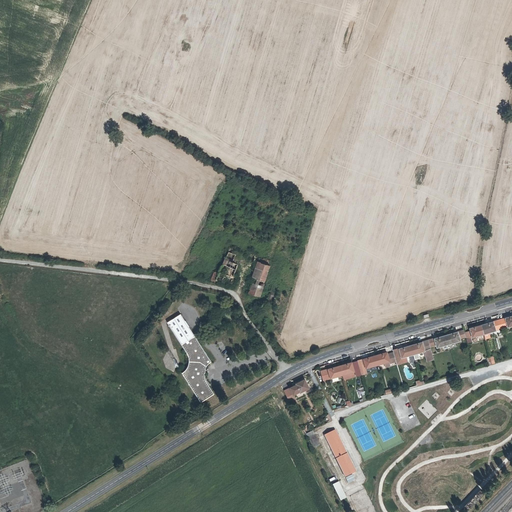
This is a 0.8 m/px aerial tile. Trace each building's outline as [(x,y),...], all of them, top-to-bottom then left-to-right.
[(229,248),(225,257),(221,266),(218,273),(214,272),(211,280),(215,282),(216,280),(230,285),(241,253),(229,248)] [(221,266),(225,257),(222,255),(217,264),(221,266)] [(259,262),(267,265),(269,261),(263,259),(263,260),(255,257),(254,261),(259,263),(259,262)] [(269,266),(267,265),(259,262),(259,263),(254,278),(263,282),(269,266)] [(259,296),(263,282),(254,278),(249,293),(259,296)] [(168,323),(182,345),(194,336),(189,327),(189,326),(185,321),(184,321),(180,315),(168,323)] [(511,316),(499,320),(501,327),(501,328),(507,326),(507,327),(511,325),(511,316)] [(501,327),(499,320),(481,325),(483,334),(488,332),(495,330),(495,329),(501,328),(501,327)] [(483,334),(481,325),(469,328),(472,337),(483,334)] [(457,332),(445,335),(448,344),(460,340),(459,339),(465,337),(463,331),(457,332)] [(448,344),(445,335),(434,338),(427,340),(429,346),(435,344),(436,347),(448,344)] [(211,362),(194,336),(182,345),(183,347),(185,349),(186,351),(187,354),(188,356),(189,359),(189,361),(189,363),(189,365),(188,367),(187,368),(186,370),(184,372),(182,373),(201,402),(214,394),(207,383),(204,377),(204,373),(205,370),(206,367),(207,365),(209,364),(211,362)] [(410,345),(413,354),(423,351),(425,350),(428,360),(433,359),(429,346),(427,340),(410,345)] [(413,354),(410,345),(399,349),(393,350),(393,352),(395,359),(399,358),(398,356),(401,356),(401,357),(406,356),(413,354)] [(395,359),(393,352),(387,354),(386,352),(375,355),(378,364),(389,361),(390,364),(396,362),(395,359)] [(378,364),(375,355),(363,359),(366,367),(378,364)] [(357,361),(360,369),(361,375),(366,373),(362,359),(357,361)] [(352,362),(340,366),(342,374),(354,371),(352,362)] [(321,371),(323,380),(342,374),(340,366),(321,371)] [(304,379),(296,384),(296,385),(290,388),(284,391),(287,397),(293,394),(299,391),(300,392),(308,388),(304,379)] [(363,387),(356,389),(359,396),(366,394),(363,387)] [(314,448),(319,445),(312,430),(307,433),(314,448)] [(345,477),(355,472),(335,430),(324,434),(345,477)] [(352,474),(346,477),(348,482),(355,479),(352,474)] [(340,500),(345,497),(338,482),(332,484),(340,500)] [(467,511),(484,494),(481,491),(464,509),(467,511)]
